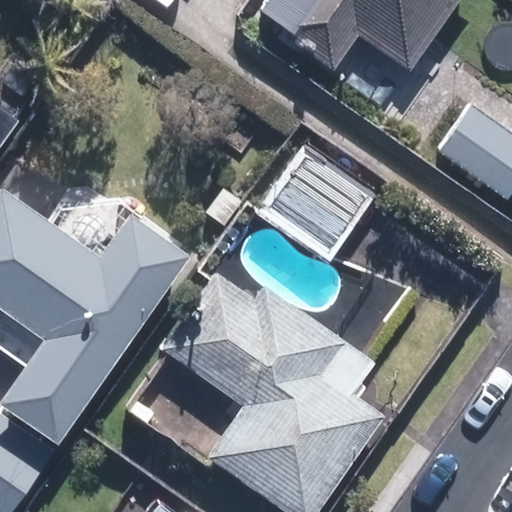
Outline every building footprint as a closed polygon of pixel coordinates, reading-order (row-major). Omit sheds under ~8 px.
[(452,0),(298,0),(283,20),(334,57),(361,20),(412,56),(452,0)] [(0,138),(15,119),(0,107),(0,138)] [(511,135),(473,107),(442,150),(507,197),(511,191),(511,135)] [(374,190),(307,145),(266,205),(333,251),(374,190)] [(108,254),(10,182),(0,195),(0,285),(56,326),(8,390),(60,428),(185,259),(133,221),(108,254)] [(363,374),(224,272),(178,334),(254,390),(216,441),(309,510),(382,411),(352,389),(363,374)] [(0,511),(7,511),(49,457),(0,421),(0,511)]
